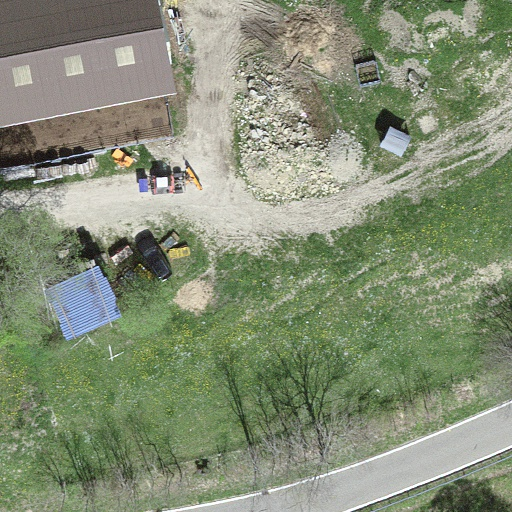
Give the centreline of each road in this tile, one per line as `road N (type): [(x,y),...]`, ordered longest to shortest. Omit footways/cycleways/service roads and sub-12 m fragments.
road 1 (track): [(511,124),(442,167),(294,229),(190,211)]
road 2 (tertiary): [(511,424),(275,511)]
